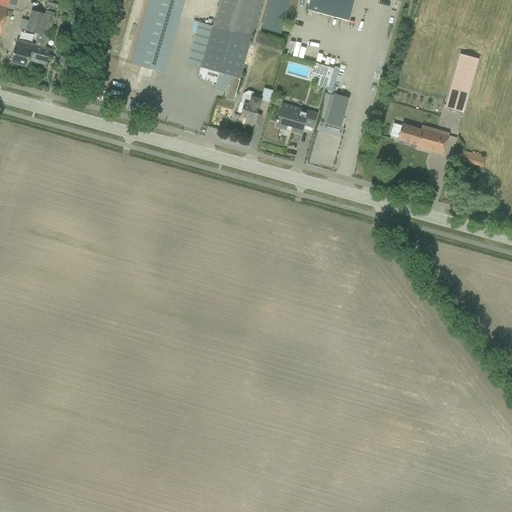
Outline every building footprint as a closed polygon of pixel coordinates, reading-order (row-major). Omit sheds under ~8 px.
[(5,0),(0,0),(0,35),(9,1),(5,0)] [(148,0),(130,64),(163,73),(185,0),(148,0)] [(218,0),(211,26),(198,22),(186,64),(218,73),(213,89),(225,93),(223,99),(233,102),(262,0),(218,0)] [(278,48),(288,10),(286,10),(288,2),(290,3),(290,0),(276,0),(275,7),(268,5),(257,46),(272,51),(271,55),(272,55),(270,63),(280,66),(284,50),(278,48)] [(309,0),(306,11),(346,21),(351,0),(309,0)] [(38,34),(43,15),(30,11),(25,30),(38,34)] [(43,47),(46,38),(52,17),(43,15),(38,34),(37,36),(35,45),(33,44),(29,59),(31,59),(31,61),(46,65),(49,55),(51,49),(43,47)] [(29,59),(33,44),(16,40),(10,62),(26,67),(29,59)] [(459,54),(444,108),(462,113),(477,60),(459,54)] [(307,64),(305,73),(322,77),(324,67),(307,64)] [(129,71),(126,83),(135,86),(138,73),(129,71)] [(325,89),(328,79),(320,77),(317,87),(320,88),(325,89)] [(258,108),(260,100),(262,95),(254,93),(254,92),(247,91),(242,94),(240,104),(243,104),(241,113),(240,116),(247,118),(246,122),(258,125),(261,115),(257,114),(259,108),(258,108)] [(333,94),(325,123),(340,127),(348,99),(333,94)] [(312,128),(317,113),(308,110),(299,108),(282,103),(280,109),(277,120),(276,120),(275,122),(276,122),(275,127),(285,130),(286,130),(290,131),(290,132),(290,131),(301,134),(302,129),(311,132),(312,128)] [(466,107),(457,139),(486,147),(495,116),(466,107)] [(393,124),(389,136),(397,139),(397,140),(417,146),(417,148),(442,155),(445,145),(449,133),(424,126),(421,126),(420,130),(401,124),(400,126),(393,124)] [(485,157),(462,150),(459,160),(482,166),(485,157)]
